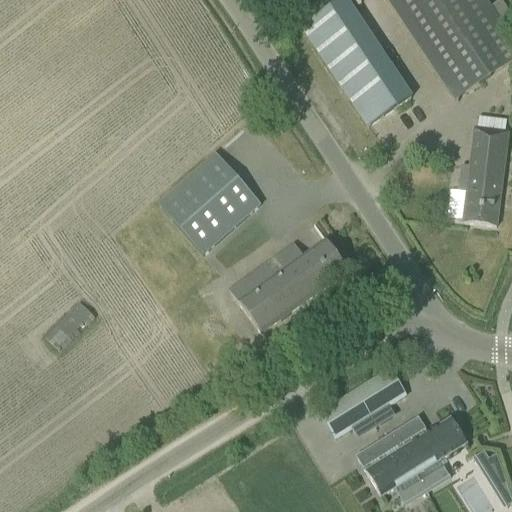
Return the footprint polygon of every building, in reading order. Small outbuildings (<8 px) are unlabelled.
[(344,0),(301,29),(368,129),(411,100),(344,0)] [(387,0),(455,101),(511,63),(511,42),(483,0),(387,0)] [(458,194),(466,195),(461,226),(495,231),(508,135),(474,131),(469,169),(461,168),(458,194)] [(214,155),(157,205),(203,258),(260,207),(214,155)] [(229,293),(248,321),(260,337),(347,275),(325,244),(303,260),(293,247),(229,293)] [(83,302),(46,337),(61,354),(98,320),(83,302)] [(335,443),(405,399),(388,373),(318,416),(335,443)] [(364,475),(380,500),(465,447),(450,422),(427,436),(417,420),(354,458),(362,471),(364,470),(366,474),(364,475)] [(483,453),(471,460),(489,488),(503,480),(495,456),(488,461),(483,453)]
